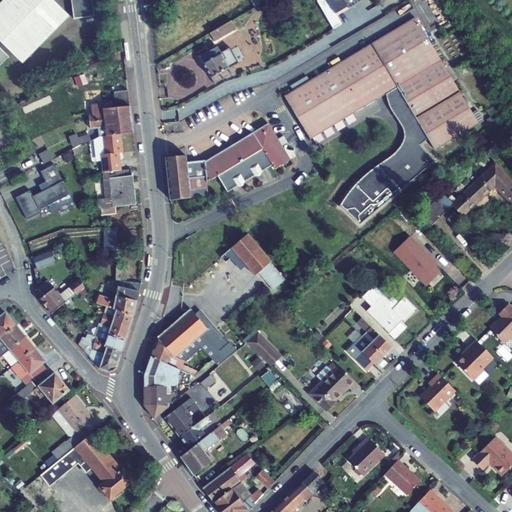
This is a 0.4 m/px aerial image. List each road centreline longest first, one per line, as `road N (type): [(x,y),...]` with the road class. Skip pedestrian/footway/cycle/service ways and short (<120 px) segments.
road 1 (tertiary): [(134,0),(161,234),(157,282),(129,385)]
road 2 (residential): [(368,402),(504,268)]
road 3 (residential): [(129,385),(91,377),(21,294),(0,292)]
road 4 (residential): [(488,511),(368,402)]
road 5 (residential): [(256,511),(368,402)]
